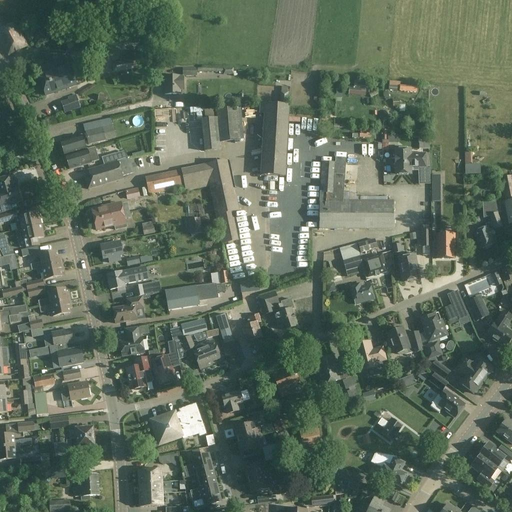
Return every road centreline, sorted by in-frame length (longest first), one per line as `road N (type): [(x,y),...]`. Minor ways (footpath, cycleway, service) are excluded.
road 1 (residential): [(112,411),(205,385),(511,257)]
road 2 (secondary): [(112,411),(71,218),(0,55)]
road 3 (unknown): [(64,197),(163,164),(250,154)]
road 4 (tertiary): [(437,473),(511,376)]
